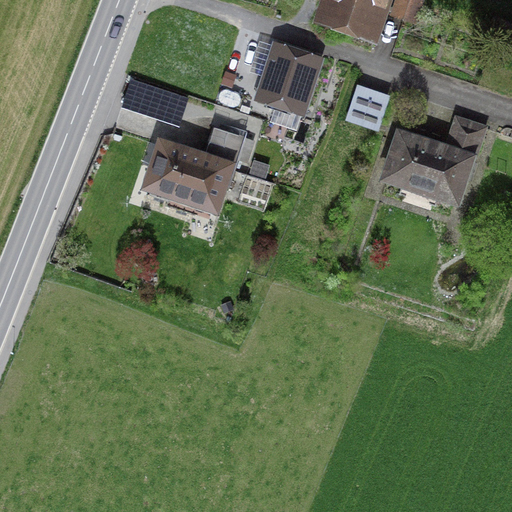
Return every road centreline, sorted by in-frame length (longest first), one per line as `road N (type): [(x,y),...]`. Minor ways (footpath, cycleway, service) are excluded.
road 1 (unclassified): [(511,112),(187,0)]
road 2 (secondary): [(0,305),(119,0)]
